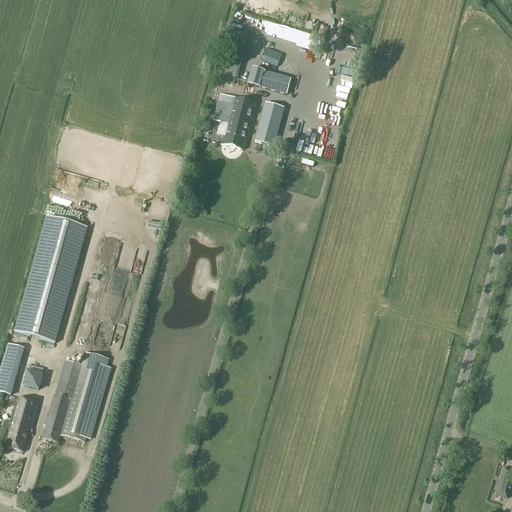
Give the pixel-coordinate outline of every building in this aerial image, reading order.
[(277,68),(282,55),(267,49),(262,62),(277,68)] [(251,70),(247,85),(288,96),(292,81),(251,70)] [(235,80),(227,78),(224,89),(232,91),(235,80)] [(227,124),(223,137),(221,145),(242,150),(254,105),(220,95),(213,120),(227,124)] [(254,142),(273,147),(283,109),(265,104),(254,142)] [(314,161),(303,158),(302,160),(301,164),(313,167),(314,163),(314,161)] [(86,228),(46,217),(13,333),(54,344),(86,228)] [(15,377),(23,350),(7,345),(0,370),(0,379),(13,383),(15,377)] [(54,396),(42,439),(59,444),(61,437),(85,444),(86,439),(90,441),(111,369),(107,368),(109,360),(106,359),(85,353),(84,359),(81,367),(78,379),(61,374),(57,389),(73,394),(71,401),(55,396),(54,396)] [(41,377),(40,376),(28,373),(27,373),(27,374),(24,387),(37,391),(38,391),(38,390),(41,379),(41,377)] [(37,404),(16,398),(7,429),(8,429),(3,448),(22,453),(27,435),(29,435),(37,404)] [(511,484),(511,471),(504,469),(495,496),(507,500),(511,484)]
